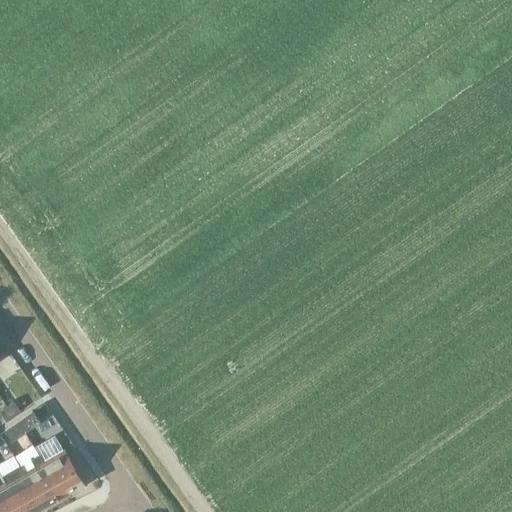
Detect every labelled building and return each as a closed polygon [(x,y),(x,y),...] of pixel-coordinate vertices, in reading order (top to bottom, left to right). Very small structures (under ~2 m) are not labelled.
[(13,400),(6,405),(13,415),(20,411),(13,400)] [(6,405),(0,409),(0,411),(6,420),(13,415),(6,405)] [(31,410),(18,419),(25,430),(39,421),(31,410)] [(25,430),(18,419),(4,429),(11,439),(25,430)] [(64,451),(45,462),(63,495),(82,484),(64,451)] [(63,495),(45,462),(40,453),(30,458),(35,467),(26,473),(44,506),(63,495)] [(1,474),(7,483),(22,511),(33,511),(44,506),(26,473),(24,473),(19,464),(1,474)] [(22,511),(7,483),(0,487),(0,511),(22,511)]
